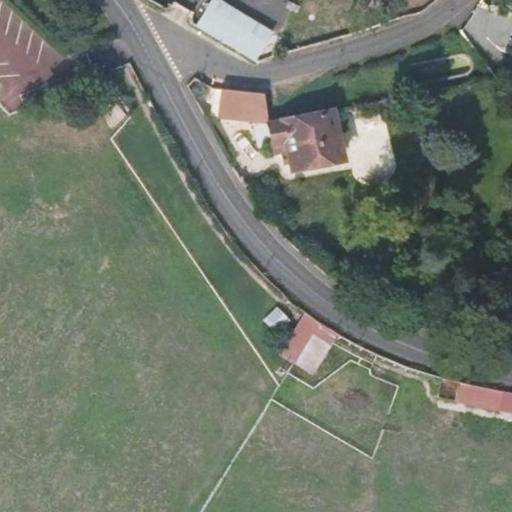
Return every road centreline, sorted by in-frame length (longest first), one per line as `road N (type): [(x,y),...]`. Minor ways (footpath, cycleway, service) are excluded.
road 1 (tertiary): [(511,370),(445,358),(374,330),(289,269),(224,194),(128,14)]
road 2 (residential): [(459,0),(445,15),(256,76),(128,14)]
